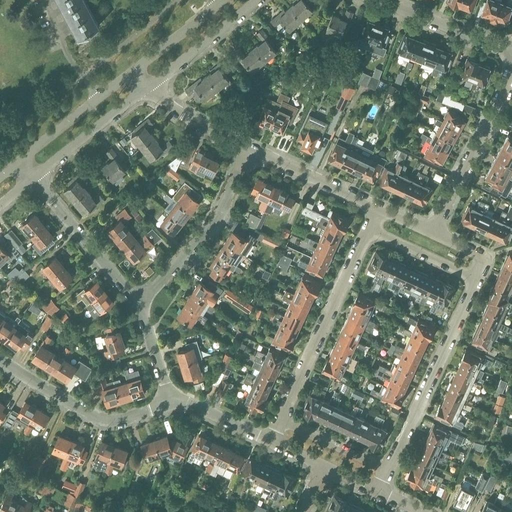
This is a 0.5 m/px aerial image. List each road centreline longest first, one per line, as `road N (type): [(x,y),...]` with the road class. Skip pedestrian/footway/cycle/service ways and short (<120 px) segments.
road 1 (residential): [(386,470),(475,280)]
road 2 (residential): [(280,417),(368,229)]
road 3 (residential): [(137,309),(214,222),(248,149)]
road 4 (residential): [(170,401),(111,421),(0,360)]
road 5 (residential): [(431,234),(511,68)]
road 6 (residential): [(137,309),(33,178)]
road 7 (residential): [(142,96),(259,0)]
road 8 (residential): [(128,78),(15,163)]
road 9 (residential): [(377,206),(248,149)]
road 10 (residential): [(511,52),(382,0)]
road 11 (unclassified): [(33,178),(142,96)]
road 12 (residential): [(221,0),(128,78)]
